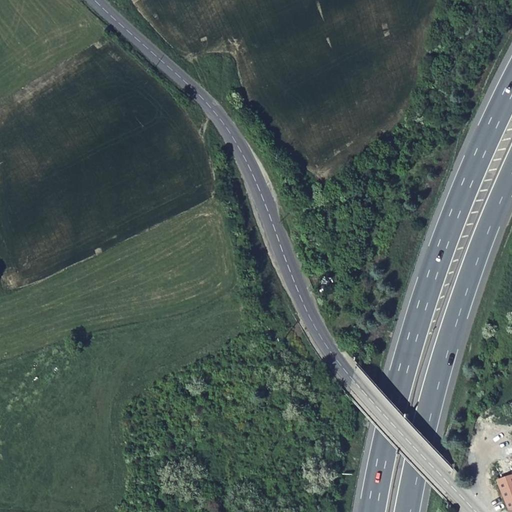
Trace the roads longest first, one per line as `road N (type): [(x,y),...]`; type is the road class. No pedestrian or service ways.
road 1 (secondary): [(475,511),(330,352),(227,128),(94,0)]
road 2 (motorway): [(511,84),(414,329),(372,511)]
road 3 (motorway): [(405,511),(469,265),(511,167)]
